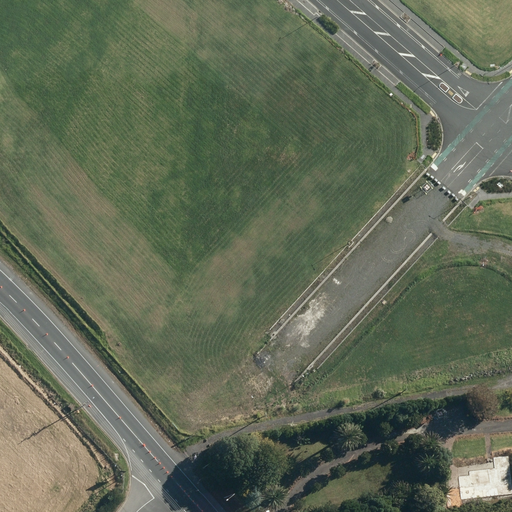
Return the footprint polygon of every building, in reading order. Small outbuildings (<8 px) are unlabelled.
[(234,161),(309,48),(235,0),(209,0),(163,70),(146,58),(85,151),(177,211),(218,150),(234,161)] [(416,252),(397,257),(399,265),(418,259),(416,252)] [(352,302),(305,313),(309,329),(332,324),(334,334),(345,331),(347,341),(370,335),(367,324),(370,323),(362,288),(350,291),(352,302)] [(324,388),(309,332),(275,341),(291,397),(324,388)] [(356,345),(334,350),(337,361),(359,356),(356,345)] [(250,372),(210,385),(214,396),(220,394),(227,415),(260,404),(250,372)] [(444,488),(446,511),(450,511),(466,510),(465,503),(511,497),(511,453),(488,457),(489,464),(469,466),(470,473),(459,475),(460,486),(444,488)]
